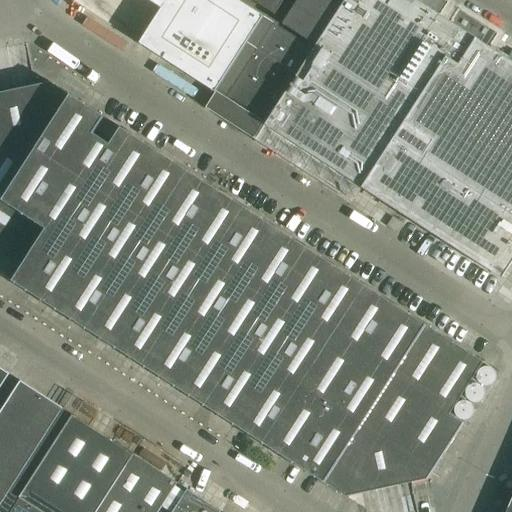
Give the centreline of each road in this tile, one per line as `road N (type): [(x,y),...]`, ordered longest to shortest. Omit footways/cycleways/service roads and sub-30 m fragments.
road 1 (unclassified): [(511,333),(0,0)]
road 2 (unclassified): [(293,511),(0,321)]
road 3 (unclassified): [(464,511),(511,402)]
